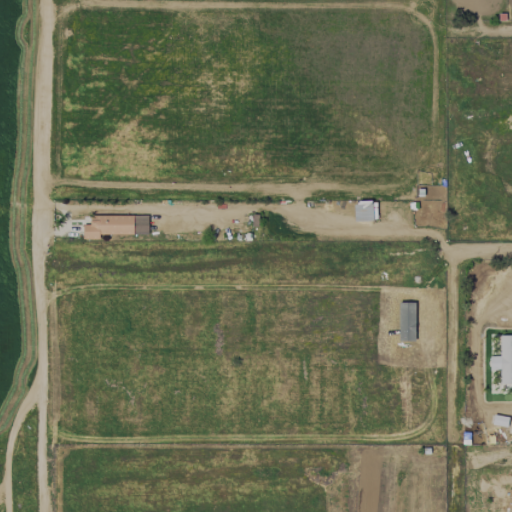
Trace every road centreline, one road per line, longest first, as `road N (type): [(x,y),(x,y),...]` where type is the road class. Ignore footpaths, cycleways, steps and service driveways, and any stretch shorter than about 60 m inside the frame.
road 1 (residential): [(39,0),(39,511)]
road 2 (residential): [(453,511),(454,252)]
